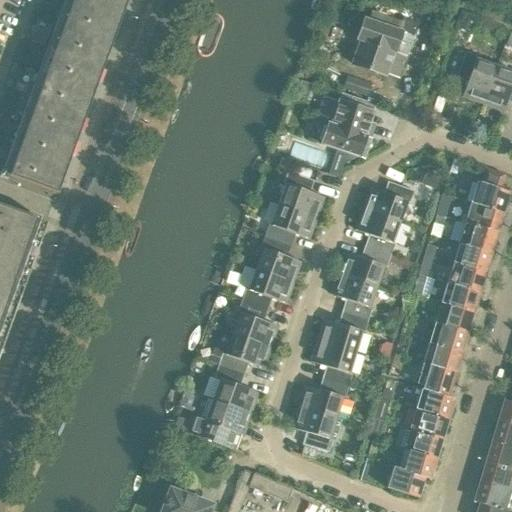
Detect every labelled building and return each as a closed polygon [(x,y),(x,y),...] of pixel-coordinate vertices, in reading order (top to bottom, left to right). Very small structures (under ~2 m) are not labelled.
[(64,0),(1,174),(57,194),(127,0),(64,0)] [(352,64),(386,75),(386,74),(399,78),(417,23),(402,17),(400,22),(372,12),(369,21),(365,19),(358,40),(360,41),(352,64)] [(456,32),(468,37),(473,22),(461,17),(456,32)] [(462,97),(483,105),(496,67),(476,60),(477,57),(465,53),(455,79),(467,83),(462,97)] [(511,72),(496,67),(483,105),(504,112),(509,98),(511,99),(511,72)] [(343,89),(367,97),(371,85),(347,77),(343,89)] [(297,95),(307,98),(311,86),(301,82),(297,95)] [(357,158),(358,158),(365,160),(372,139),(365,137),(373,114),(372,113),(375,105),(341,94),(338,102),(323,96),(315,120),(329,125),(322,145),(336,150),(328,174),(339,178),(343,165),(357,158)] [(477,184),(471,204),(504,215),(507,205),(506,202),(509,193),(499,190),(503,176),(484,170),(479,185),(477,184)] [(286,185),(279,206),(316,219),(324,198),(310,193),(314,181),(287,172),(283,184),(286,185)] [(421,185),(436,190),(440,177),(426,172),(421,185)] [(369,189),(361,210),(399,224),(407,203),(409,204),(414,192),(387,182),(383,194),(369,189)] [(443,195),(436,215),(443,218),(450,198),(443,195)] [(471,204),(465,225),(496,234),(499,225),(502,224),(504,215),(471,204)] [(0,354),(47,223),(0,206),(0,354)] [(268,225),(264,236),(291,246),(295,235),(309,240),(316,219),(279,206),(271,226),(268,225)] [(368,236),(364,248),(390,257),(395,245),(392,244),(399,224),(361,210),(354,231),(368,236)] [(443,218),(436,215),(434,224),(443,226),(445,218),(443,218)] [(465,225),(459,244),(492,254),(495,245),(494,243),(496,234),(465,225)] [(263,250),(256,269),(293,283),(301,263),(286,258),(291,246),(264,236),(260,249),(263,250)] [(459,244),(453,264),(484,274),(487,265),(489,264),(492,254),(459,244)] [(427,245),(424,255),(433,258),(436,248),(427,245)] [(346,253),(338,274),(376,288),(383,267),(386,268),(390,257),(364,248),(360,258),(346,253)] [(424,255),(418,276),(426,278),(427,275),(428,276),(433,258),(424,255)] [(453,264),(447,284),(480,294),(483,285),(482,283),(484,274),(453,264)] [(245,290),(241,301),(267,311),(271,299),(286,305),(293,283),(256,269),(248,291),(245,290)] [(345,300),(341,313),(368,321),(371,309),(369,308),(376,288),(338,274),(331,295),(345,300)] [(426,278),(418,276),(412,295),(420,298),(426,278)] [(447,284),(441,304),(472,314),(475,305),(477,304),(480,294),(447,284)] [(400,313),(406,315),(409,316),(413,301),(404,298),(400,313)] [(240,314),(232,335),(270,349),(278,327),(263,322),(267,311),(241,301),(237,313),(240,314)] [(438,313),(435,324),(468,334),(471,325),(470,322),(472,314),(441,304),(432,302),(429,311),(438,313)] [(323,320),(317,342),(355,353),(361,332),(364,333),(368,321),(341,313),(338,325),(323,320)] [(414,317),(409,316),(406,315),(400,336),(407,339),(414,317)] [(435,324),(428,345),(460,355),(463,345),(465,343),(468,334),(435,324)] [(209,362),(218,365),(244,375),(248,364),(263,369),(270,349),(232,335),(225,355),(222,354),(223,352),(214,348),(209,362)] [(407,339),(400,336),(397,346),(404,348),(407,339)] [(325,367),(321,379),(348,387),(352,375),(349,374),(355,353),(317,342),(310,363),(325,367)] [(428,345),(423,364),(456,374),(459,364),(458,362),(460,355),(428,345)] [(404,358),(394,355),(390,368),(400,371),(404,358)] [(422,390),(447,397),(448,398),(451,385),(454,383),(456,374),(423,364),(417,384),(423,386),(422,390)] [(220,380),(213,401),(250,415),(258,393),(240,387),(244,375),(218,365),(214,378),(220,380)] [(304,386),(297,409),(335,420),(342,398),(345,399),(348,387),(321,379),(318,390),(304,386)] [(447,397),(422,390),(413,387),(410,395),(419,398),(415,410),(449,421),(452,411),(451,409),(454,399),(448,398),(447,397)] [(380,400),(381,400),(388,402),(390,402),(393,393),(383,390),(380,400)] [(381,400),(375,420),(382,422),(388,402),(381,400)] [(207,440),(229,449),(233,450),(239,433),(243,435),(250,415),(213,401),(207,416),(206,420),(193,416),(191,423),(191,424),(188,432),(207,440)] [(504,413),(501,422),(511,425),(511,401),(511,402),(507,401),(507,403),(504,404),(502,410),(504,413)] [(341,421),(335,420),(297,409),(291,429),(305,433),(302,445),(329,453),(332,441),(335,442),(341,421)] [(415,410),(409,431),(442,440),(444,431),(446,430),(449,421),(415,410)] [(175,426),(188,432),(191,424),(191,423),(178,418),(175,426)] [(382,422),(375,420),(371,434),(380,436),(384,422),(382,422)] [(496,431),(493,441),(511,446),(511,425),(501,422),(498,430),(496,431)] [(442,440),(409,431),(400,428),(394,448),(403,451),(437,461),(440,451),(439,449),(442,440)] [(366,459),(365,461),(372,464),(379,442),(372,440),(366,460),(366,459)] [(491,453),(489,461),(511,467),(511,446),(493,441),(490,450),(491,453)] [(397,471),(424,479),(429,480),(432,471),(434,470),(437,461),(403,451),(397,471)] [(389,477),(386,488),(386,489),(418,499),(418,497),(420,496),(423,489),(422,486),(424,479),(397,471),(372,464),(365,461),(359,481),(370,484),(373,472),(389,477)] [(484,472),(481,481),(511,490),(511,467),(489,461),(486,470),(484,472)] [(165,473),(171,476),(174,471),(167,468),(165,473)] [(235,492),(246,497),(255,475),(244,470),(235,492)] [(156,479),(167,485),(171,478),(159,472),(156,479)] [(477,502),(480,503),(505,511),(508,511),(509,511),(511,511),(511,504),(511,499),(511,490),(481,481),(478,490),(479,493),(477,502)] [(208,511),(211,506),(207,505),(171,491),(162,511),(208,511)] [(505,511),(480,503),(482,504),(480,511),(511,511),(509,511),(508,511),(505,511)]
